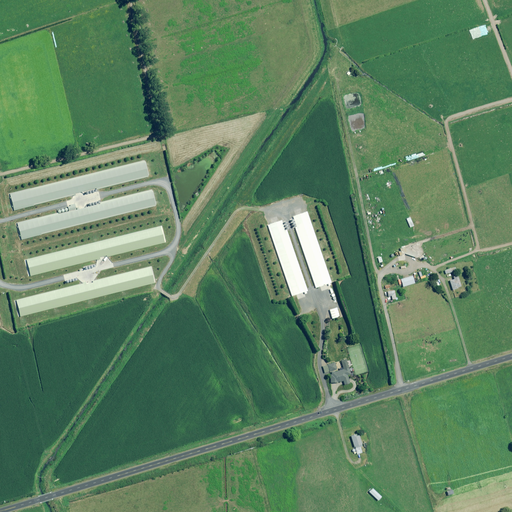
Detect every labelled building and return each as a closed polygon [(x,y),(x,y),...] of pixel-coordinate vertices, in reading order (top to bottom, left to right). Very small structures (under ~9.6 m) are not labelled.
[(34,206),(33,204),(73,194),(73,196),(75,195),(75,194),(148,175),(144,162),(30,191),(29,189),(10,194),(14,211),(34,206)] [(155,204),(152,191),(37,220),(37,218),(17,223),(21,240),(41,235),(41,233),(155,204)] [(293,217),(317,287),(327,284),(328,286),(330,285),(306,212),(293,217)] [(297,254),(294,255),(282,220),(269,225),(293,295),(304,292),(304,294),(307,293),(296,261),(299,260),(297,254)] [(417,253),(403,248),(400,248),(400,252),(399,252),(399,256),(404,255),(403,253),(416,258),(417,253)] [(460,286),(457,275),(453,277),(454,279),(449,281),(452,290),(457,288),(457,287),(460,286)] [(414,283),(412,276),(400,280),(403,287),(414,283)] [(396,299),(394,291),(387,292),(388,296),(391,296),(392,300),(396,299)] [(340,316),(337,308),(330,310),(332,319),(340,316)] [(339,370),(331,372),(331,374),(329,375),(330,383),(338,383),(338,382),(343,381),(344,385),(349,383),(347,375),(351,374),(349,366),(347,366),(346,359),(341,360),(343,368),(338,369),(339,370)] [(336,370),(334,362),(327,365),(322,367),(324,373),(336,370)] [(354,447),(355,449),(354,448),(353,448),(353,449),(352,449),(352,450),(352,451),(352,452),(353,452),(354,452),(353,452),(353,453),(354,454),(355,454),(356,454),(356,455),(362,453),(360,447),(362,447),(359,436),(356,436),(356,434),(350,436),(353,447),(354,447)] [(438,482),(435,471),(428,473),(432,484),(438,482)] [(372,488),(368,492),(377,501),(381,497),(372,488)]
